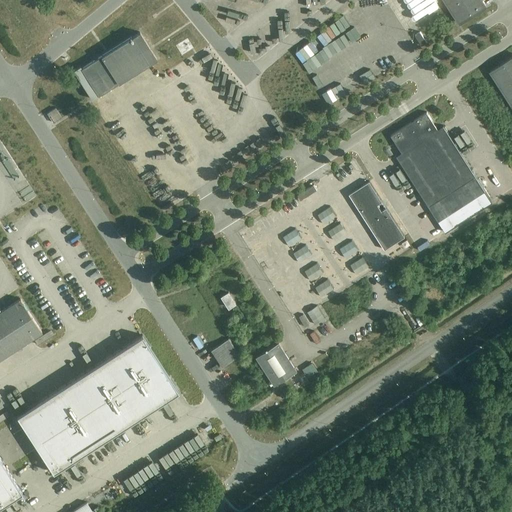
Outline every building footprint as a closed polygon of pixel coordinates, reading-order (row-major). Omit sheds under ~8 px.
[(486,7),(486,6),(481,0),(444,0),(460,23),(486,7)] [(156,58),(144,40),(140,32),(100,57),(97,59),(82,69),(80,66),(73,70),(92,99),(150,62),(156,58)] [(422,46),(427,42),(420,32),(415,35),(422,46)] [(511,57),(490,71),(511,105),(511,57)] [(61,118),(55,109),(47,114),(53,124),(61,118)] [(444,126),(443,126),(438,129),(427,112),(391,135),(402,152),(396,156),(397,157),(428,206),(429,206),(445,231),(445,232),(492,202),(492,201),(485,191),(476,176),(475,175),(444,126)] [(385,249),(405,237),(405,236),(369,181),(357,189),(349,194),(356,205),(385,249)] [(235,303),(228,293),(222,297),(229,307),(235,303)] [(20,299),(18,300),(5,309),(0,312),(0,358),(31,339),(41,332),(42,332),(20,299)] [(53,472),(178,391),(152,350),(142,335),(17,416),(20,421),(23,426),(33,442),(36,446),(43,456),(53,472)] [(229,338),(212,349),(223,366),(240,355),(229,338)] [(279,343),(257,356),(257,357),(258,357),(275,384),(274,384),(275,384),(297,370),(296,370),(279,343)] [(303,369),(308,377),(317,371),(312,363),(303,369)] [(0,506),(22,492),(12,476),(5,466),(2,462),(0,457),(0,506)] [(71,511),(93,511),(87,502),(71,511)]
